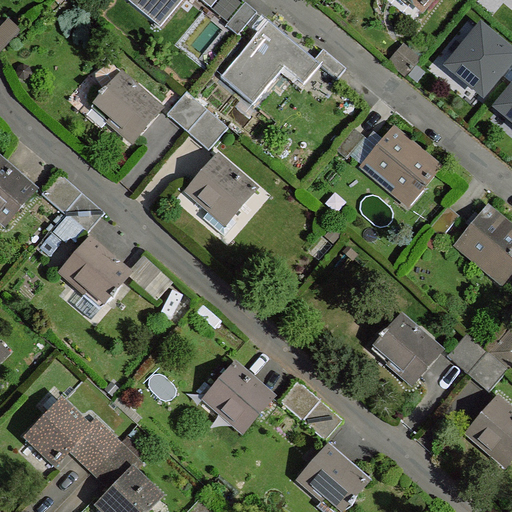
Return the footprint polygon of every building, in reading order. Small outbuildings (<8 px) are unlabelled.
[(203,0),(129,0),(161,27),(183,0),(203,0),(204,0),(203,0)] [(386,0),(414,22),(421,14),(404,0),(386,0)] [(404,0),(421,14),(432,0),(404,0)] [(258,13),(246,4),(228,27),(238,36),(258,13)] [(8,19),(0,27),(0,53),(20,31),(8,19)] [(314,59),(269,23),(252,44),(223,79),(255,105),(286,68),(298,79),(314,59)] [(511,49),(481,24),(448,64),(484,93),(511,58),(511,49)] [(347,70),(324,51),(315,63),(338,82),(347,70)] [(105,91),(122,78),(114,67),(110,65),(97,75),(97,80),(105,91)] [(161,109),(124,77),(122,78),(105,91),(100,94),(103,98),(98,103),(113,117),(110,121),(133,141),(161,109)] [(511,89),(498,107),(511,117),(511,89)] [(209,111),(188,93),(168,116),(190,134),(209,111)] [(230,129),(209,111),(190,134),(210,152),(230,129)] [(366,138),(356,129),(337,151),(348,160),(366,138)] [(442,169),(393,130),(378,148),(363,166),(399,196),(414,179),(425,188),(442,169)] [(256,192),(218,158),(190,190),(212,210),(216,206),(232,219),(256,192)] [(0,161),(0,217),(8,224),(36,193),(0,161)] [(83,194),(61,175),(43,195),(66,215),(83,194)] [(106,214),(83,194),(66,215),(89,235),(106,214)] [(237,224),(232,219),(216,206),(212,210),(205,219),(226,237),(237,224)] [(461,217),(448,208),(431,229),(443,239),(461,217)] [(511,227),(488,208),(457,245),(498,279),(511,262),(511,227)] [(129,273),(93,242),(65,274),(87,294),(91,289),(107,303),(112,297),(115,300),(129,273)] [(441,351),(404,319),(380,337),(382,340),(378,345),(393,359),(390,363),(413,383),(441,351)] [(468,335),(449,357),(469,375),(489,352),(468,335)] [(0,360),(8,352),(0,343),(0,360)] [(500,362),(489,352),(469,375),(490,393),(509,370),(500,362)] [(511,356),(508,353),(500,362),(509,370),(511,367),(511,356)] [(274,400),(235,366),(211,393),(226,407),(223,412),(246,431),(274,400)] [(304,422),(322,401),(299,381),(281,403),(304,422)] [(511,412),(497,400),(469,432),(493,453),(497,448),(511,461),(511,412)] [(327,442),(344,421),(322,401),(304,422),(327,442)] [(71,449),(90,430),(63,404),(31,436),(59,462),(71,449)] [(95,434),(90,430),(71,449),(77,454),(94,472),(121,445),(102,427),(95,434)] [(136,459),(121,445),(94,472),(115,492),(134,472),(128,467),(136,459)] [(330,450),(302,482),(325,501),(329,497),(345,511),(349,505),(353,507),(366,482),(330,450)] [(146,511),(161,497),(134,472),(115,492),(102,504),(110,511),(146,511)] [(329,497),(325,501),(319,507),(323,511),(345,511),(346,511),(345,511),(329,497)]
